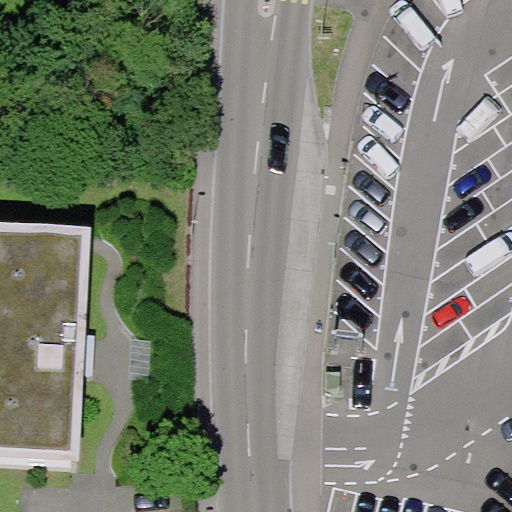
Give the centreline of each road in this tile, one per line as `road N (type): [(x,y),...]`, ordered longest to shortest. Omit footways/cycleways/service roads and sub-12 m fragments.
road 1 (secondary): [(254,511),(244,299),(273,0)]
road 2 (unknown): [(248,452),(397,423),(447,383),(493,356),(511,355)]
